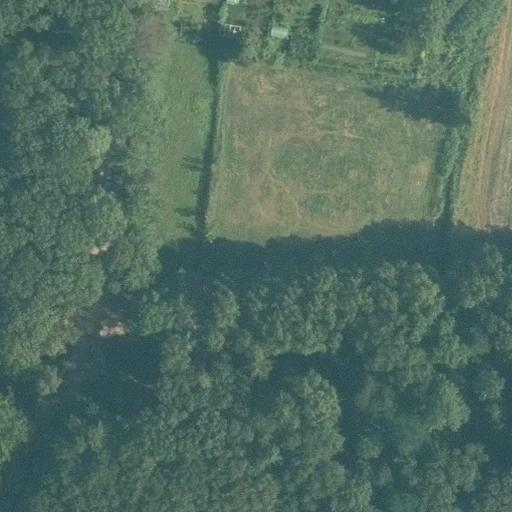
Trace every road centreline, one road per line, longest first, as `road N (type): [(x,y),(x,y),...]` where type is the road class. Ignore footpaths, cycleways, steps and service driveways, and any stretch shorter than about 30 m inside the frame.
road 1 (track): [(95,322),(511,300)]
road 2 (unclassified): [(95,322),(104,0)]
road 3 (track): [(46,415),(287,511)]
road 4 (track): [(0,480),(90,352),(95,322)]
